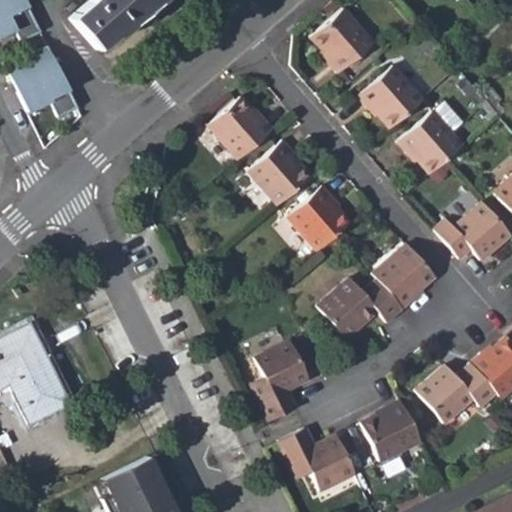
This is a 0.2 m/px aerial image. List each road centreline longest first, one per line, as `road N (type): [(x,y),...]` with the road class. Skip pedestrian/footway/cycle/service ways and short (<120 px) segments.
road 1 (residential): [(230,32),(469,292),(377,369),(301,409)]
road 2 (residential): [(233,511),(66,176)]
road 3 (residential): [(66,176),(230,32)]
